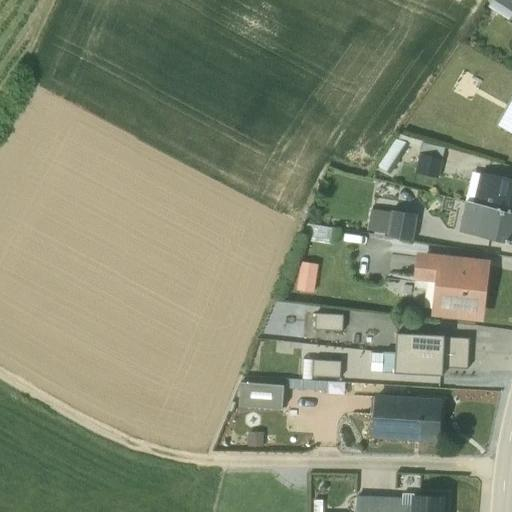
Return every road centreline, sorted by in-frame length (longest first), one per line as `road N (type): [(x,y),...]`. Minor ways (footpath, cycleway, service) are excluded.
road 1 (unclassified): [(207,458),(508,466)]
road 2 (track): [(0,374),(134,445),(207,458)]
